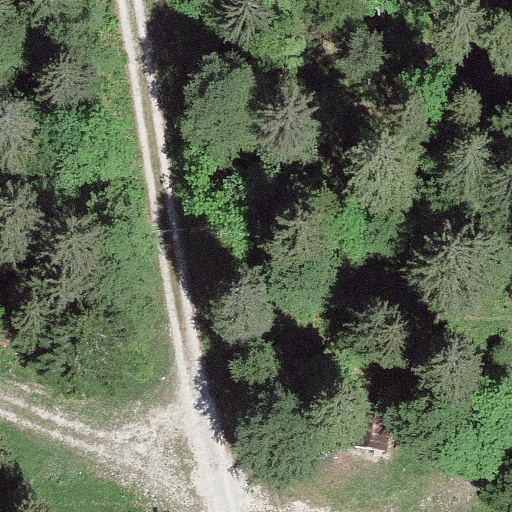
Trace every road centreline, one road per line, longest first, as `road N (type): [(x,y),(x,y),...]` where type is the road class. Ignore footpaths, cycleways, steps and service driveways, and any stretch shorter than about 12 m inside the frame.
road 1 (track): [(224,511),(177,294),(133,0)]
road 2 (track): [(0,396),(215,473)]
